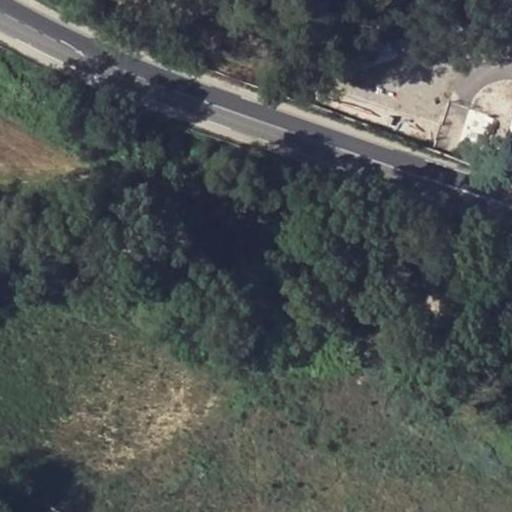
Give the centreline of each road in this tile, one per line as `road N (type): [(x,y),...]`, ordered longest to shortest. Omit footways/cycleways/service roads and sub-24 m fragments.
road 1 (secondary): [(183,98),(511,218)]
road 2 (secondary): [(511,199),(183,98)]
road 3 (secondary): [(183,98),(0,12)]
